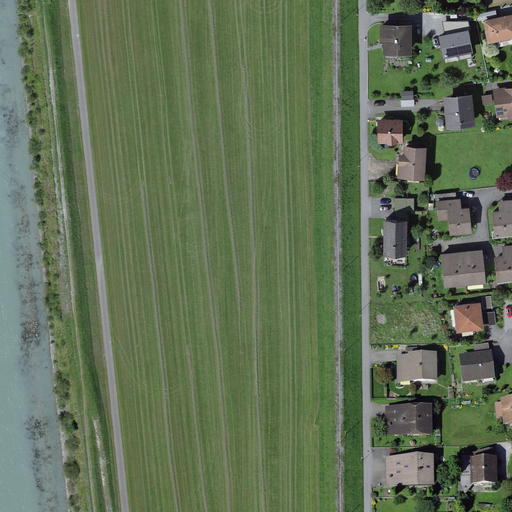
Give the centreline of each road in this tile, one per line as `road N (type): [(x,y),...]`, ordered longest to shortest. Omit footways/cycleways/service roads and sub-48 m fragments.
road 1 (track): [(128,511),(75,0)]
road 2 (residential): [(364,0),(370,511)]
